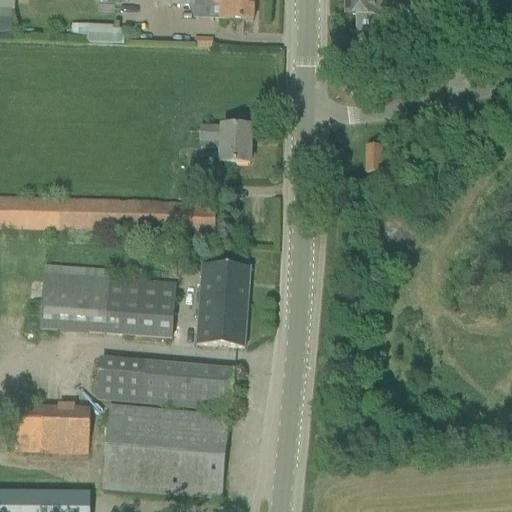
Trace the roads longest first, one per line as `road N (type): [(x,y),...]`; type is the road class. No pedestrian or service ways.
road 1 (tertiary): [(278,511),(303,112)]
road 2 (unclassified): [(511,71),(303,112)]
